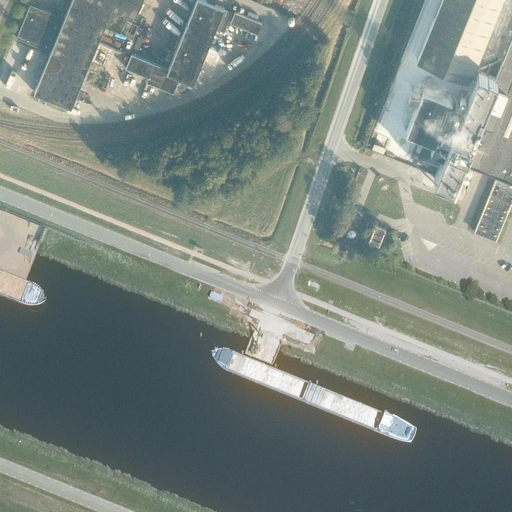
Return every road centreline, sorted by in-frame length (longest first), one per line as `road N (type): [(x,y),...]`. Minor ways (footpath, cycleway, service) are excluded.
road 1 (tertiary): [(274,305),(0,193)]
road 2 (tertiary): [(511,400),(274,305)]
road 3 (unclassified): [(274,305),(328,150)]
road 4 (unclassified): [(328,150),(381,0)]
road 5 (unclassified): [(119,511),(0,464)]
